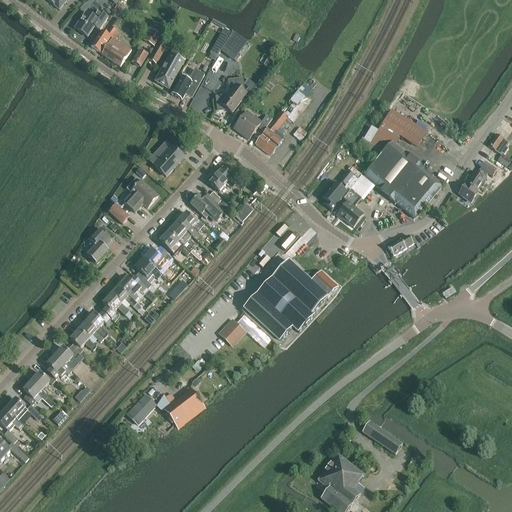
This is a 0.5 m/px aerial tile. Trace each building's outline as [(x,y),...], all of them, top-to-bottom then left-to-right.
[(46,0),(59,11),(68,0),(46,0)] [(98,31),(106,19),(96,12),(92,17),(85,12),(74,29),(86,37),(93,27),(98,31)] [(102,32),(91,48),(100,54),(111,38),(112,38),(115,33),(117,31),(122,22),(118,20),(107,36),(102,32)] [(154,24),(147,37),(144,42),(154,47),(164,30),(154,24)] [(228,41),(221,52),(227,57),(234,45),(242,51),(247,45),(248,44),(237,36),(233,33),(232,34),(231,36),(228,41)] [(102,55),(121,68),(132,52),(112,39),(102,55)] [(149,61),(155,64),(156,65),(166,49),(158,45),(149,61)] [(234,62),(242,51),(234,45),(227,57),(234,62)] [(216,46),(211,55),(217,58),(222,49),(216,46)] [(130,64),(138,69),(146,56),(138,51),(130,64)] [(169,91),(185,63),(177,58),(179,54),(173,51),(155,83),(169,91)] [(220,55),(214,65),(219,68),(225,58),(220,55)] [(285,63),(282,69),(297,76),(300,69),(285,63)] [(182,78),(172,95),(182,101),(186,93),(194,98),(202,83),(204,80),(197,75),(195,79),(192,84),(182,78)] [(219,112),(226,111),(232,115),(246,96),(241,92),(243,89),(242,80),(229,82),(231,94),(228,97),(217,99),(219,112)] [(281,116),(256,146),(271,157),(283,142),(284,137),(282,136),(292,123),(293,124),(311,102),(306,97),(312,90),(306,85),(294,99),(294,100),(281,116)] [(356,149),(376,164),(364,178),(377,189),(376,189),(395,204),(415,220),(443,186),(423,170),(405,154),(405,155),(395,147),(400,137),(417,148),(427,133),(392,110),(371,144),(362,139),(356,149)] [(234,130),(240,135),(249,141),(260,126),(265,130),(272,121),(267,116),(261,124),(247,113),(234,130)] [(294,136),(300,142),(307,134),(300,128),(294,136)] [(172,148),(155,167),(167,178),(184,159),(182,158),(189,151),(173,136),(167,143),(172,148)] [(496,136),(488,147),(501,156),(501,155),(503,156),(507,150),(506,149),(508,145),(503,141),(496,136)] [(497,162),(507,169),(511,162),(502,155),(497,162)] [(486,163),(478,174),(475,172),(467,185),(466,184),(458,196),(471,205),(479,193),(478,192),(486,180),(485,179),(488,175),(493,178),(498,171),(486,163)] [(136,173),(135,174),(140,178),(144,173),(139,169),(136,173)] [(223,170),(210,185),(219,193),(227,185),(232,189),(237,183),(232,178),(223,170)] [(325,206),(332,212),(358,181),(349,173),(341,183),(346,187),(342,191),(335,185),(323,199),(328,203),(325,206)] [(498,173),(490,184),(496,189),(504,177),(498,173)] [(133,197),(126,204),(136,213),(143,206),(148,210),(159,198),(137,178),(126,190),(133,197)] [(365,191),(363,195),(372,201),(375,197),(365,191)] [(338,216),(353,229),(364,217),(355,209),(362,201),(351,192),(344,201),(347,204),(338,216)] [(213,193),(209,198),(224,212),(224,211),(228,207),(213,193)] [(191,205),(206,220),(208,218),(216,225),(226,213),(224,211),(224,212),(209,198),(208,197),(204,201),(199,196),(191,205)] [(110,214),(123,226),(130,218),(116,206),(110,214)] [(186,214),(177,224),(188,234),(198,243),(202,239),(195,233),(200,227),(197,224),(186,214)] [(231,225),(237,230),(243,222),(238,218),(231,225)] [(177,224),(169,233),(184,248),(184,247),(188,243),(183,239),(188,234),(177,224)] [(109,252),(105,249),(114,240),(101,228),(93,237),(90,241),(96,247),(87,257),(97,266),(109,252)] [(160,243),(175,257),(180,251),(187,258),(191,254),(188,251),(184,247),(184,248),(169,233),(160,243)] [(405,251),(413,246),(407,237),(387,248),(392,258),(405,250),(405,251)] [(215,249),(219,252),(226,244),(222,240),(215,249)] [(270,242),(264,253),(268,256),(275,245),(270,242)] [(152,251),(144,260),(160,274),(164,270),(160,266),(166,259),(171,263),(175,259),(169,254),(167,256),(160,250),(156,254),(152,251)] [(191,254),(200,262),(202,259),(193,251),(191,254)] [(209,254),(204,260),(208,264),(213,258),(209,254)] [(150,285),(155,279),(158,281),(162,276),(160,274),(144,260),(136,269),(140,273),(134,279),(148,291),(152,287),(150,285)] [(288,262),(244,310),(279,344),(293,329),(299,334),(304,328),(306,330),(309,326),(307,325),(314,318),(312,316),(338,288),(321,273),(315,279),(309,274),(305,278),(288,262)] [(126,279),(119,288),(137,305),(141,301),(140,300),(143,295),(144,296),(148,291),(134,279),(131,283),(126,279)] [(174,295),(182,290),(179,284),(171,290),(174,295)] [(145,312),(137,305),(119,288),(111,296),(122,306),(126,302),(134,309),(142,315),(145,312)] [(452,288),(442,294),(446,300),(456,294),(452,288)] [(107,308),(103,313),(112,321),(116,316),(114,314),(118,310),(126,317),(129,313),(122,306),(111,296),(103,305),(107,308)] [(155,314),(151,318),(156,323),(160,318),(155,314)] [(94,315),(86,323),(105,340),(108,336),(100,329),(104,325),(109,329),(113,325),(102,315),(99,319),(94,315)] [(230,346),(237,338),(243,331),(233,321),(219,336),(230,346)] [(86,323),(78,332),(89,342),(93,337),(101,344),(105,340),(86,323)] [(74,344),(71,348),(80,356),(84,352),(82,350),(85,346),(93,353),(97,348),(92,344),(89,342),(78,332),(70,340),(74,344)] [(122,345),(116,351),(121,356),(127,349),(122,345)] [(76,361),(79,357),(80,356),(71,348),(67,352),(63,348),(55,357),(72,373),(76,369),(69,363),(73,359),(76,361)] [(51,369),(47,373),(56,382),(60,377),(62,379),(66,375),(68,377),(72,373),(55,357),(47,366),(51,369)] [(39,374),(32,383),(45,396),(48,398),(49,398),(52,394),(46,389),(50,384),(52,386),(56,382),(47,373),(43,378),(39,374)] [(197,379),(192,384),(196,388),(201,384),(197,379)] [(32,383),(24,391),(28,395),(24,400),(32,408),(37,403),(35,401),(39,397),(45,402),(52,409),(56,405),(48,398),(45,396),(32,383)] [(153,389),(156,396),(165,393),(162,386),(153,389)] [(87,388),(83,393),(87,397),(91,392),(87,388)] [(170,407),(165,411),(175,425),(177,427),(203,406),(191,391),(175,403),(170,396),(165,400),(170,407)] [(128,416),(139,426),(157,407),(146,397),(128,416)] [(15,401),(6,411),(20,424),(30,414),(37,421),(41,416),(32,408),(28,413),(26,410),(15,401)] [(6,411),(0,417),(0,424),(7,431),(8,432),(9,433),(15,427),(20,432),(24,428),(20,424),(6,411)] [(402,446),(369,424),(363,434),(396,456),(402,446)] [(4,437),(14,446),(18,441),(8,432),(4,437)] [(0,444),(0,464),(10,454),(0,444)] [(13,445),(8,449),(25,465),(29,460),(13,445)] [(358,485),(364,477),(338,456),(338,457),(331,466),(325,473),(326,473),(319,481),(318,482),(328,490),(321,500),(336,511),(347,511),(351,508),(360,496),(365,489),(358,485)] [(4,476),(0,479),(0,488),(2,490),(10,481),(4,476)]
